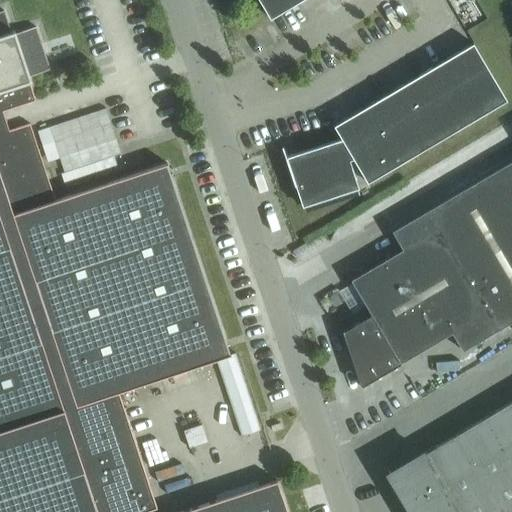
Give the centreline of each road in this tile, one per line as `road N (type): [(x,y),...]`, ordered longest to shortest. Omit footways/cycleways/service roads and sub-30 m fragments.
road 1 (unclassified): [(338,511),(170,0)]
road 2 (unknown): [(511,347),(319,457)]
